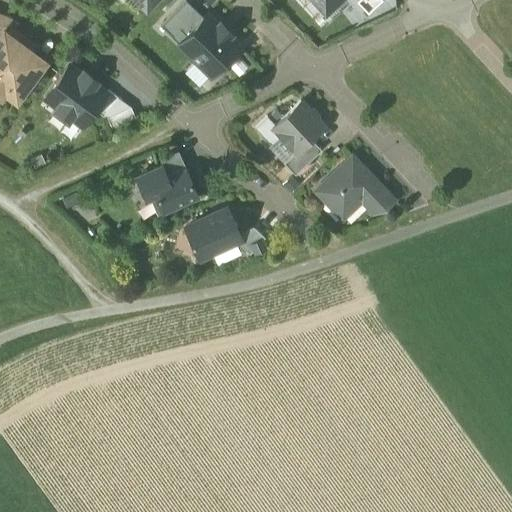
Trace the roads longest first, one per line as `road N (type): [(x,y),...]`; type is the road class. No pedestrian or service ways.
road 1 (track): [(511,196),(259,281),(0,338)]
road 2 (residential): [(434,199),(303,62)]
road 3 (residential): [(191,118),(97,33),(45,0)]
road 4 (residential): [(310,240),(191,118)]
road 5 (residential): [(303,62),(425,4)]
road 6 (residential): [(191,118),(303,62)]
